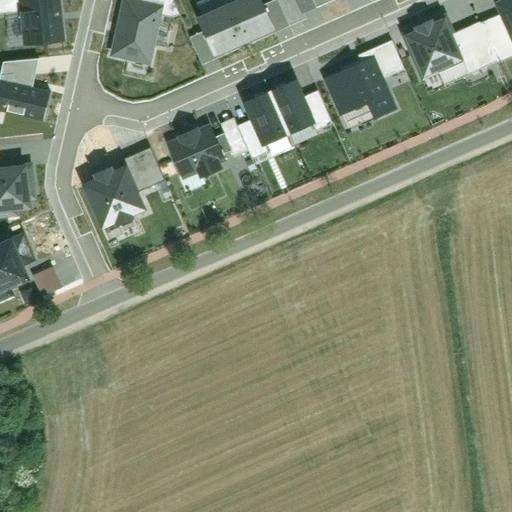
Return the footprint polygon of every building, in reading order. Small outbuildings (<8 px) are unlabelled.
[(60,0),(17,0),(22,44),(64,40),(60,0)] [(164,8),(127,0),(122,0),(110,58),(151,67),(164,8)] [(240,0),(198,18),(215,58),(274,33),(260,0),(240,0)] [(297,0),(304,15),(337,0),(297,0)] [(511,0),(507,0),(496,6),(511,41),(511,0)] [(443,19),(403,37),(422,79),(462,61),(443,19)] [(373,59),(327,79),(344,117),(390,97),(373,59)] [(296,82),(245,104),(264,147),(315,124),(296,82)] [(0,83),(0,112),(44,121),(49,94),(0,83)] [(209,125),(166,145),(181,178),(196,171),(199,178),(220,169),(217,162),(224,159),(209,125)] [(28,167),(0,169),(0,215),(33,212),(28,167)] [(126,169),(112,175),(109,169),(93,177),(95,183),(82,189),(101,230),(114,224),(116,227),(132,219),(131,216),(145,210),(126,169)] [(13,241),(0,246),(0,296),(31,283),(13,241)]
